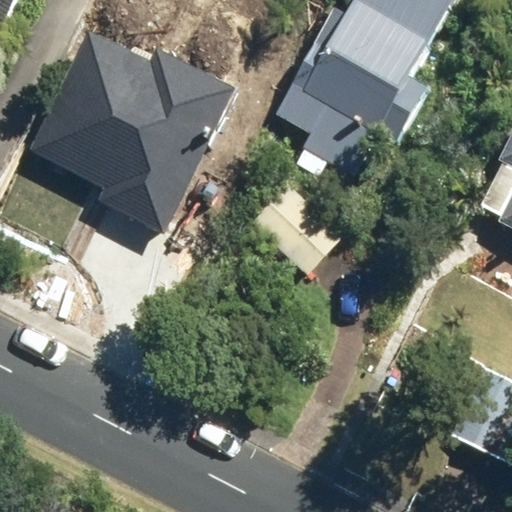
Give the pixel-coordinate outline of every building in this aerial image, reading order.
[(0,0),(0,44),(3,46),(27,0),(0,0)] [(464,10),(447,0),(364,0),(350,23),(340,16),(276,120),(314,143),(306,156),(373,197),(435,96),(417,86),(464,10)] [(164,234),(237,88),(157,48),(150,62),(88,31),(28,150),(102,187),(96,200),(164,234)] [(511,153),(503,171),(511,176),(511,209),(500,232),(511,238),(511,153)] [(255,232),(311,284),(348,243),(292,192),(255,232)] [(511,393),(487,380),(453,444),(511,475),(511,393)]
